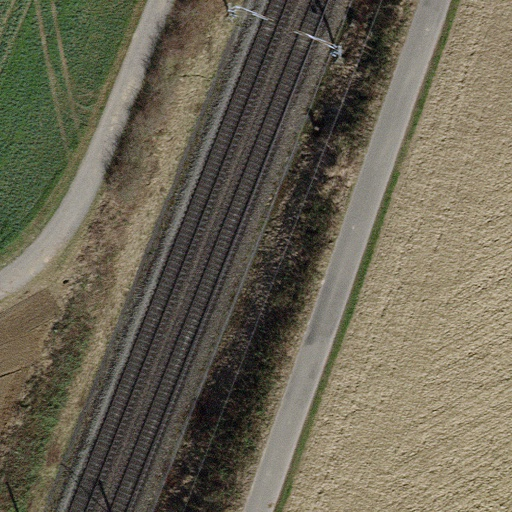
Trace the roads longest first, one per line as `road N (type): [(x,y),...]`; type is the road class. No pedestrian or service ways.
road 1 (unclassified): [(435,0),(258,511)]
road 2 (track): [(167,0),(88,195),(52,254),(0,291)]
